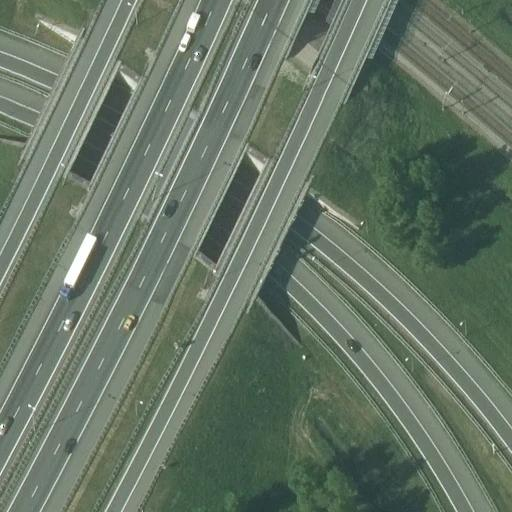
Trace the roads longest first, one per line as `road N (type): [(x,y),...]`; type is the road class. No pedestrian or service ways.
road 1 (motorway): [(511,444),(443,359),(307,234),(179,146),(0,61)]
road 2 (motorway): [(465,511),(392,396),(287,278),(164,185),(0,103)]
road 3 (motorway): [(23,511),(163,240),(273,0)]
road 4 (motorway): [(114,511),(358,0)]
road 5 (motorway): [(217,0),(0,446)]
road 6 (motorway): [(129,0),(0,265)]
